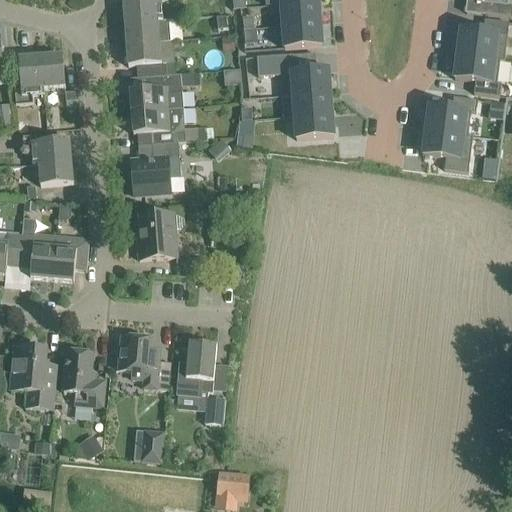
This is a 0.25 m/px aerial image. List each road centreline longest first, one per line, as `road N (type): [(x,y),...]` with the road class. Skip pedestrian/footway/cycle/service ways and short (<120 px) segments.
road 1 (residential): [(104,301),(91,16)]
road 2 (residential): [(240,317),(104,301)]
road 3 (residential): [(427,0),(414,85),(385,104)]
road 4 (residential): [(385,104),(355,81),(350,0)]
